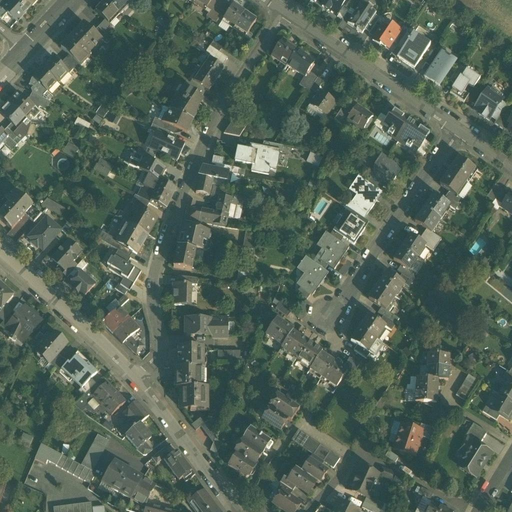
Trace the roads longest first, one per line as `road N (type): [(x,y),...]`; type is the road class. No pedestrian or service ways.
road 1 (residential): [(283,11),(202,142),(178,197),(151,294),(160,347),(137,380)]
road 2 (residential): [(455,129),(331,315)]
road 3 (residential): [(455,129),(283,11)]
road 4 (residential): [(0,252),(137,380)]
road 5 (residential): [(137,380),(232,511)]
